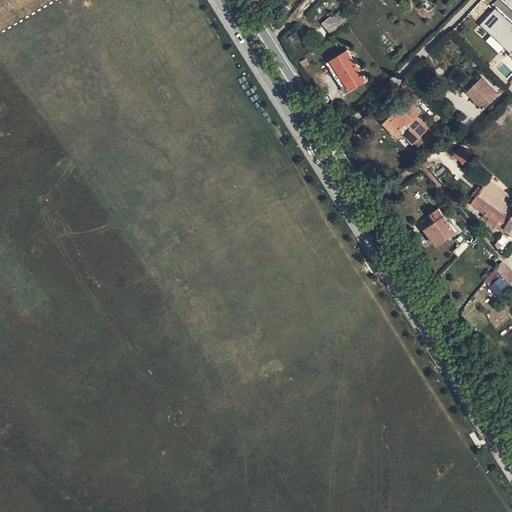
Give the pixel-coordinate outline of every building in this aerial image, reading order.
[(511,50),(511,24),(495,9),(480,26),(510,54),(511,50)] [(329,33),(343,23),(336,13),(321,23),(329,33)] [(338,39),(326,47),(329,51),(347,75),(356,69),(338,39)] [(329,51),(326,47),(322,50),(340,79),(347,75),(329,51)] [(340,79),(322,50),(317,52),(336,82),(340,79)] [(480,78),(464,93),(482,110),(497,95),(480,78)] [(424,110),(410,97),(385,121),(398,135),(404,129),(407,131),(406,133),(415,143),(431,127),(419,115),(424,110)] [(453,135),(442,146),(446,149),(447,148),(458,158),(466,151),(455,140),(456,139),(453,135)] [(502,207),(503,206),(494,200),(502,188),(480,173),(469,188),(467,187),(462,194),(481,206),(479,210),(494,220),(496,217),(503,207),(502,207)] [(511,196),(510,195),(503,206),(502,207),(503,207),(511,213),(511,196)] [(425,233),(443,217),(431,200),(423,205),(428,214),(417,221),(425,233)] [(506,224),(511,215),(511,213),(503,207),(496,217),(506,224)] [(447,225),(443,217),(425,233),(428,238),(447,225)] [(451,248),(462,236),(457,231),(445,243),(451,248)] [(511,272),(511,271),(493,252),(488,258),(507,277),(511,272)] [(497,272),(490,280),(498,286),(505,279),(497,272)]
